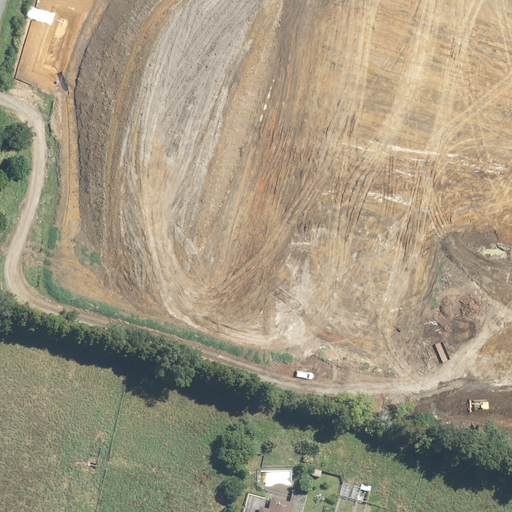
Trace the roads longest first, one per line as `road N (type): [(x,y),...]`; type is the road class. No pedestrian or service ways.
road 1 (residential): [(416,287),(508,0)]
road 2 (residential): [(275,0),(208,236)]
road 3 (residential): [(0,177),(208,236)]
road 4 (residential): [(208,236),(382,287),(416,287)]
